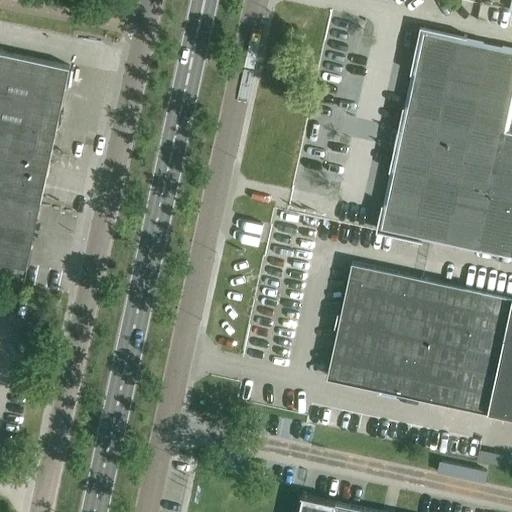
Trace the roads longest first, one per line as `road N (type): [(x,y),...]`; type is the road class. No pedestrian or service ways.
road 1 (residential): [(146,511),(260,0)]
road 2 (primary): [(204,0),(94,511)]
road 3 (residential): [(42,511),(151,0)]
